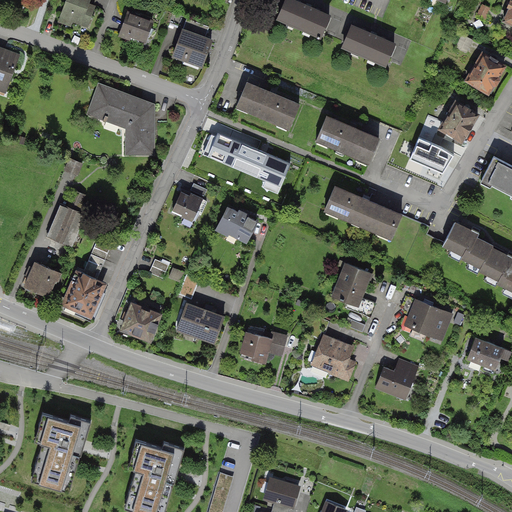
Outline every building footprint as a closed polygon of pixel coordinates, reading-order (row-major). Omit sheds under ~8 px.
[(109,0),(62,0),(55,22),(98,36),(109,0)] [(333,14),(300,0),(284,0),(276,20),(322,39),(333,14)] [(511,25),(511,0),(502,21),(511,25)] [(153,22),(122,12),(113,39),(145,50),(153,22)] [(398,43),(350,22),(340,45),(388,66),(398,43)] [(203,68),(215,38),(185,27),(173,57),(203,68)] [(22,53),(0,45),(0,90),(7,93),(22,53)] [(489,95),(507,65),(483,51),(465,81),(489,95)] [(305,104),(248,80),(236,107),(294,131),(305,104)] [(153,105),(96,83),(84,116),(126,131),(129,154),(155,154),(153,105)] [(462,144),(480,113),(455,99),(437,129),(462,144)] [(329,115),(318,142),(373,164),(384,137),(329,115)] [(292,165),(211,131),(201,154),(263,180),(260,186),(280,194),(292,165)] [(511,166),(493,157),(481,182),(511,196),(511,166)] [(208,190),(194,183),(191,190),(204,196),(208,190)] [(405,215),(335,186),(324,211),(395,240),(405,215)] [(210,201),(183,188),(172,211),(199,224),(210,201)] [(73,249),(87,214),(60,203),(46,239),(73,249)] [(258,222),(228,206),(218,226),(248,242),(258,222)] [(479,233),(455,221),(442,247),(461,257),(459,261),(480,272),(493,246),(477,237),(479,233)] [(103,272),(112,249),(98,243),(88,266),(103,272)] [(511,256),(493,247),(480,272),(498,281),(497,284),(511,291),(511,256)] [(170,267),(155,261),(150,275),(164,281),(170,267)] [(365,293),(372,275),(343,262),(328,296),(358,308),(365,293)] [(60,272),(34,263),(24,290),(50,299),(60,272)] [(106,284),(75,272),(62,306),(93,318),(106,284)] [(456,316),(412,300),(406,317),(401,329),(444,346),(456,316)] [(163,315),(132,302),(119,334),(150,346),(163,315)] [(225,315),(188,302),(176,336),(214,349),(225,315)] [(274,339),(247,332),(240,357),(267,365),(274,339)] [(358,350),(317,335),(305,369),(346,383),(358,350)] [(509,352),(474,338),(464,362),(499,377),(509,352)] [(383,367),(375,388),(406,400),(419,366),(399,359),(394,371),(383,367)] [(60,416),(35,408),(27,438),(34,440),(23,479),(65,491),(79,442),(87,416),(63,408),(60,416)] [(158,445),(133,438),(125,468),(132,470),(121,509),(132,511),(165,511),(177,471),(185,445),(161,438),(158,445)] [(224,511),(235,477),(222,473),(209,511),(224,511)] [(263,501),(294,510),(301,487),(270,478),(263,501)] [(347,511),(348,511),(327,502),(322,511),(347,511)]
